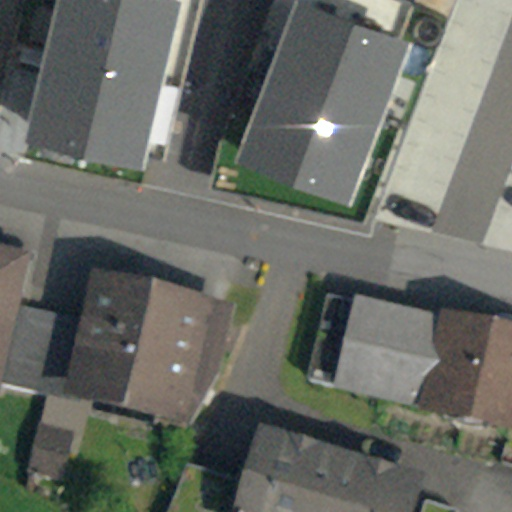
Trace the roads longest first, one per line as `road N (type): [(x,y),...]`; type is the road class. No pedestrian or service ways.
road 1 (unknown): [(429,0),(480,8),(492,28),(478,281)]
road 2 (unknown): [(175,219),(219,0)]
